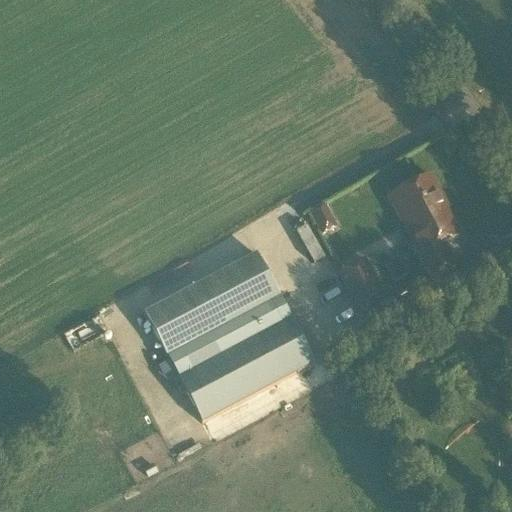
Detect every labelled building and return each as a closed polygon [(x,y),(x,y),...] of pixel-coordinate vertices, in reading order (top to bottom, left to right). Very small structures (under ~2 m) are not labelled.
[(437,197),(440,196),(430,177),(396,195),(416,233),(409,237),(432,281),(455,268),(443,246),(459,238),(437,197)] [(336,227),(324,205),(308,213),(320,236),(336,227)] [(306,228),(295,233),(313,265),(323,259),(306,228)] [(144,316),(166,359),(167,358),(178,381),(277,328),(265,306),(279,299),(257,256),(144,316)] [(361,319),(388,305),(365,260),(338,274),(361,319)] [(277,328),(178,381),(202,425),(316,365),(292,320),(277,328)]
